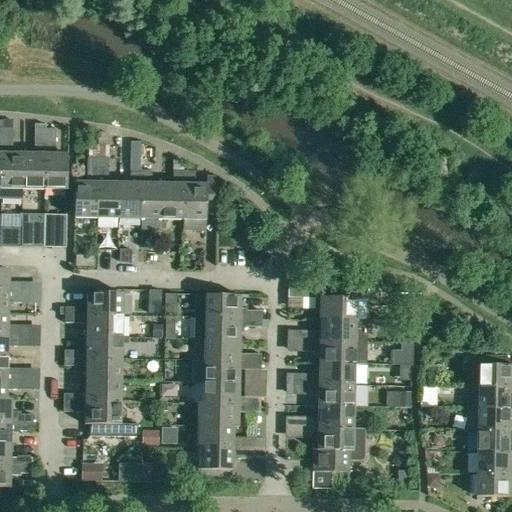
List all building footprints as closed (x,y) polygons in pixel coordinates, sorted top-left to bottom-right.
[(11,130),(1,130),(0,173),(0,199),(21,200),(21,191),(22,155),(10,155),(11,130)] [(22,155),(21,191),(43,191),(44,131),(33,131),(32,156),(22,155)] [(44,131),(43,191),(65,192),(66,156),(54,156),(54,131),(44,131)] [(129,144),(129,172),(139,172),(139,144),(129,144)] [(85,184),(74,184),(73,219),(95,220),(96,147),(88,147),(87,160),(86,159),(85,184)] [(96,147),(95,220),(117,220),(117,185),(106,184),(107,147),(96,147)] [(138,221),(140,172),(139,172),(129,172),(129,185),(117,185),(117,220),(138,221)] [(140,172),(138,221),(160,221),(161,186),(150,185),(150,172),(140,172)] [(161,186),(160,221),(182,221),(183,173),(172,173),(172,186),(161,186)] [(216,217),(217,179),(205,179),(205,186),(193,186),(193,173),(183,173),(182,221),(181,232),(204,232),(204,217),(216,217)] [(0,271),(0,293),(20,294),(21,283),(8,282),(8,271),(0,271)] [(319,310),(319,321),(354,321),(366,322),(367,288),(319,287),(319,299),(306,299),(306,310),(319,310)] [(20,304),(20,294),(0,293),(0,314),(7,315),(7,304),(20,304)] [(64,316),(121,317),(122,294),(86,294),(85,309),(64,308),(64,316)] [(421,295),(415,295),(401,295),(401,308),(420,308),(421,297),(421,295)] [(194,318),(204,319),(261,320),(261,312),(240,311),(240,297),(194,296),(194,318)] [(418,309),(408,309),(408,323),(418,324),(418,309)] [(7,326),(7,315),(0,314),(0,335),(19,336),(20,326),(7,326)] [(121,339),(121,317),(64,316),(64,324),(85,324),(85,338),(121,339)] [(193,340),(203,340),(239,341),(239,327),(261,328),(261,320),(204,319),(194,318),(193,340)] [(306,331),(305,342),(354,343),(366,343),(366,322),(354,321),(319,321),(318,331),(306,331)] [(19,347),(19,336),(0,335),(0,357),(6,358),(6,347),(19,347)] [(63,359),(121,360),(121,339),(85,338),(85,352),(63,351),(63,359)] [(203,340),(203,362),(260,363),(260,355),(239,355),(239,341),(203,340)] [(366,343),(354,343),(305,342),(305,353),(318,353),(318,364),(354,365),(354,364),(365,364),(366,343)] [(6,368),(6,358),(0,357),(0,379),(19,380),(19,369),(6,368)] [(478,366),(477,388),(511,388),(511,366),(500,367),(500,358),(478,357),(478,366)] [(120,382),(121,360),(63,359),(63,367),(85,368),(84,381),(120,382)] [(202,383),(238,384),(239,370),(260,371),(260,363),(203,362),(202,383)] [(305,386),(353,386),(354,365),(318,364),(317,375),(305,375),(305,386)] [(19,380),(0,379),(0,400),(6,401),(6,400),(6,390),(19,390),(19,380)] [(63,403),(120,403),(120,382),(84,381),(84,395),(63,395),(63,403)] [(202,383),(202,404),(259,406),(259,398),(238,398),(238,384),(202,383)] [(353,408),(353,386),(305,386),(304,396),(317,396),(317,407),(353,408)] [(511,410),(511,388),(477,388),(477,410),(511,410)] [(11,400),(6,400),(6,401),(0,400),(0,422),(32,423),(32,416),(10,415),(11,400)] [(120,425),(120,403),(63,403),(62,413),(84,413),(84,426),(89,426),(89,438),(123,438),(124,425),(120,425)] [(259,406),(202,404),(197,404),(197,428),(232,428),(237,428),(238,414),(259,414),(259,406)] [(304,418),(304,429),(352,429),(353,408),(317,407),(317,418),(304,418)] [(511,410),(477,410),(476,432),(511,432),(511,410)] [(31,431),(32,423),(0,422),(0,444),(10,444),(10,431),(31,431)] [(197,428),(196,448),(245,449),(245,438),(232,438),(232,428),(197,428)] [(352,452),(352,429),(304,429),(304,439),(316,440),(316,450),(312,450),(312,461),(312,472),(348,474),(348,462),(348,452),(352,452)] [(157,432),(141,431),(141,446),(157,447),(157,432)] [(511,432),(476,432),(476,454),(511,454),(511,451),(511,432)] [(0,444),(0,465),(31,466),(31,459),(10,458),(10,444),(0,444)] [(245,449),(196,448),(196,484),(229,485),(229,472),(232,472),(233,460),(245,460),(245,449)] [(511,467),(511,468),(511,454),(476,454),(476,476),(511,476),(511,467)] [(117,482),(132,482),(132,464),(117,464),(117,482)] [(0,465),(0,498),(5,495),(1,489),(9,489),(9,474),(31,474),(31,466),(0,465)] [(93,481),(93,465),(82,465),(81,481),(93,481)] [(511,483),(511,476),(476,476),(475,498),(511,498),(511,484),(511,483)]
